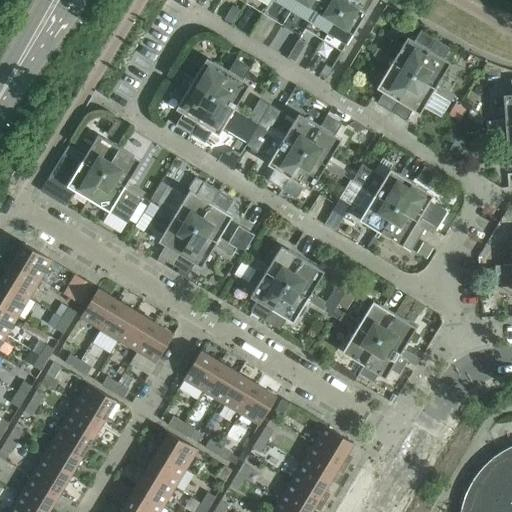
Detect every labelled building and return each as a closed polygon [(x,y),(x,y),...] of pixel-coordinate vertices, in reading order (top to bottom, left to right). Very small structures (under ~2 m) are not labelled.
[(283,24),(297,0),(272,0),(265,13),(283,24)] [(302,35),(310,21),(322,0),(297,0),(283,24),(302,35)] [(329,32),(348,0),(347,0),(322,0),(310,21),(329,32)] [(348,44),(367,12),(348,0),(329,32),(348,44)] [(231,9),(225,19),(232,24),(238,13),(231,9)] [(408,37),(395,59),(393,62),(414,75),(436,39),(422,31),(415,41),(408,37)] [(438,85),(452,63),(445,58),(451,48),(436,39),(414,75),(436,88),(434,92),(442,97),(447,90),(438,85)] [(306,44),(299,40),(289,57),(295,61),(306,44)] [(378,48),(373,56),(382,61),(387,54),(378,48)] [(391,66),(377,88),(384,92),(377,103),(393,112),(414,75),(393,62),(395,59),(387,54),(382,61),(391,66)] [(208,58),(194,80),(192,84),(214,97),(229,71),(208,58)] [(238,106),(251,84),(244,80),(252,67),(237,58),(229,71),(214,97),(235,110),(233,113),(241,118),(246,111),(238,106)] [(326,64),(320,75),(326,79),(333,68),(326,64)] [(177,69),(173,77),(181,82),(186,75),(177,69)] [(190,87),(177,109),(184,113),(177,125),(191,133),(214,97),(192,84),(194,80),(186,75),(181,82),(190,87)] [(421,114),(434,92),(436,88),(414,75),(393,112),(408,121),(414,110),(421,114)] [(451,103),(455,95),(447,90),(442,97),(451,103)] [(233,113),(235,110),(214,97),(191,133),(206,142),(213,131),(224,129),(248,143),(260,124),(252,120),(255,116),(251,114),(246,111),(241,118),(233,113)] [(271,105),(260,99),(251,114),(255,116),(252,120),(260,124),(271,105)] [(456,103),(449,114),(461,121),(467,110),(456,103)] [(299,113),(286,135),(284,139),(305,152),(321,126),(299,113)] [(329,161),(342,139),(336,135),(343,124),(328,115),(321,126),(305,152),(327,165),(325,169),(333,174),(338,166),(329,161)] [(506,129),(508,147),(511,150),(511,124),(506,125),(506,120),(496,121),(497,130),(506,129)] [(497,130),(496,121),(486,122),(487,130),(497,130)] [(275,169),(268,180),(283,189),(305,152),(284,139),(286,135),(278,130),(273,138),(264,132),(267,129),(260,124),(248,143),(247,145),(262,154),(264,152),(273,157),(275,169)] [(269,125),(267,129),(264,132),(273,138),(278,130),(269,125)] [(99,135),(85,156),(77,151),(72,159),(81,164),(83,160),(105,173),(120,148),(99,135)] [(456,137),(449,150),(460,157),(468,144),(456,137)] [(72,159),(77,151),(68,146),(51,176),(89,199),(105,173),(83,160),(81,164),(72,159)] [(129,183),(142,161),(120,148),(105,173),(126,186),(124,190),(133,195),(137,188),(129,183)] [(311,191),(325,169),(327,165),(305,152),(283,189),(297,198),(304,186),(311,191)] [(344,175),(346,172),(338,166),(333,174),(342,179),(340,182),(347,187),(351,180),(344,175)] [(397,208),(413,182),(391,169),(384,180),(360,166),(352,180),(397,208)] [(436,173),(425,166),(417,180),(427,186),(436,173)] [(15,185),(22,175),(9,167),(2,178),(15,186),(15,185)] [(128,222),(146,193),(137,188),(133,195),(124,190),(126,186),(105,173),(89,199),(128,222)] [(160,180),(154,189),(161,194),(167,185),(160,180)] [(382,233),(397,208),(352,180),(340,198),(364,213),(360,220),(382,233)] [(448,211),(431,201),(434,195),(413,182),(397,208),(419,221),(416,224),(425,229),(429,222),(438,227),(448,211)] [(190,190),(177,212),(175,216),(197,229),(218,193),(203,185),(198,194),(190,190)] [(219,191),(218,193),(197,229),(218,242),(216,246),(224,251),(229,243),(220,238),(234,216),(227,212),(234,200),(219,191)] [(160,202),(155,209),(164,214),(169,207),(160,202)] [(173,219),(159,241),(166,246),(160,257),(174,266),(197,229),(175,216),(177,212),(169,207),(164,214),(173,219)] [(416,224),(419,221),(397,208),(382,233),(412,251),(425,229),(416,224)] [(331,213),(325,224),(336,230),(342,220),(331,213)] [(425,229),(434,235),(438,227),(429,222),(425,229)] [(239,226),(229,243),(238,248),(235,252),(242,256),(255,235),(239,226)] [(203,267),(216,246),(218,242),(197,229),(174,266),(189,274),(196,263),(203,267)] [(424,242),(417,253),(427,259),(434,248),(424,242)] [(52,261),(24,243),(12,262),(41,280),(52,261)] [(233,256),(235,252),(238,248),(229,243),(224,251),(233,256)] [(282,245),(269,267),(267,271),(288,284),(304,259),(282,245)] [(252,257),(247,265),(256,270),(261,262),(252,257)] [(312,293),(325,272),(304,259),(288,284),(310,297),(308,301),(316,306),(320,298),(312,293)] [(1,281),(30,298),(41,280),(12,262),(1,281)] [(264,275),(251,297),(258,301),(251,312),(266,321),(288,284),(267,271),(269,267),(261,262),(256,270),(264,275)] [(506,274),(506,265),(496,266),(496,275),(506,274)] [(93,286),(79,277),(68,294),(83,303),(93,286)] [(0,282),(0,305),(18,317),(30,298),(1,281),(0,282)] [(294,323),(308,301),(310,297),(288,284),(266,321),(281,330),(287,319),(294,323)] [(346,293),(336,287),(327,302),(329,304),(327,308),(334,312),(336,308),(346,293)] [(99,288),(81,317),(101,329),(118,300),(99,288)] [(346,293),(339,305),(347,310),(354,298),(346,293)] [(327,308),(329,304),(327,302),(320,298),(316,306),(332,316),(334,312),(327,308)] [(119,340),(136,311),(118,300),(101,329),(119,340)] [(374,301),(361,323),(358,327),(380,340),(396,314),(374,301)] [(0,330),(7,335),(18,317),(0,305),(0,330)] [(77,312),(69,308),(63,318),(71,323),(77,312)] [(348,325),(352,318),(336,308),(334,312),(341,316),(339,320),(348,325)] [(136,311),(119,340),(138,351),(155,322),(136,311)] [(339,320),(341,316),(334,312),(332,316),(339,320)] [(404,349),(417,327),(396,314),(380,340),(402,353),(399,356),(408,362),(412,354),(404,349)] [(56,329),(64,334),(71,323),(63,318),(56,329)] [(356,330),(343,352),(365,365),(380,340),(358,327),(361,323),(352,318),(348,325),(356,330)] [(38,340),(43,332),(27,322),(22,330),(38,340)] [(157,363),(174,334),(155,322),(138,351),(157,363)] [(391,370),(400,375),(408,362),(399,356),(402,353),(380,340),(365,365),(360,373),(374,382),(379,374),(386,378),(391,370)] [(34,352),(41,355),(48,360),(55,349),(41,341),(34,352)] [(202,351),(184,379),(204,391),(221,362),(202,351)] [(71,353),(66,362),(76,369),(82,360),(71,353)] [(408,362),(416,367),(421,359),(412,354),(408,362)] [(34,366),(42,371),(48,360),(41,355),(34,366)] [(87,375),(93,366),(82,360),(76,369),(87,375)] [(62,367),(54,362),(47,373),(55,378),(62,367)] [(222,402),(239,374),(221,362),(204,391),(222,402)] [(124,373),(119,382),(129,388),(134,379),(124,373)] [(239,374),(222,402),(241,414),(258,385),(239,374)] [(109,376),(108,377),(103,385),(113,391),(119,382),(109,376)] [(32,386),(25,382),(18,392),(26,397),(32,386)] [(124,398),(130,388),(119,382),(113,391),(124,398)] [(117,400),(88,383),(76,402),(105,420),(117,400)] [(260,425),(277,396),(258,385),(241,414),(260,425)] [(45,394),(37,389),(31,400),(39,405),(45,394)] [(12,403),(19,408),(26,397),(18,392),(12,403)] [(24,411),(32,415),(39,405),(31,400),(24,411)] [(284,415),(290,404),(283,400),(276,410),(284,415)] [(65,421),(94,438),(105,420),(76,402),(65,421)] [(174,416),(169,425),(179,431),(185,422),(174,416)] [(10,423),(2,419),(0,422),(0,431),(3,434),(10,423)] [(54,439),(83,457),(94,438),(65,421),(54,439)] [(190,438),(196,429),(185,422),(179,431),(190,438)] [(354,443),(325,425),(314,445),(347,465),(352,456),(348,453),(354,443)] [(23,431),(15,426),(9,437),(16,442),(23,431)] [(274,431),(266,427),(260,437),(267,442),(274,431)] [(198,450),(170,432),(158,452),(187,469),(198,450)] [(2,448),(10,452),(16,442),(9,437),(2,448)] [(253,448),(261,453),(267,442),(260,437),(253,448)] [(211,438),(206,447),(216,454),(222,444),(211,438)] [(43,458),(72,475),(83,457),(54,439),(43,458)] [(227,460),(233,451),(222,444),(216,454),(227,460)] [(337,471),(341,474),(347,465),(314,445),(302,463),(331,481),(337,471)] [(511,511),(511,447),(499,455),(493,458),(473,481),(462,510),(461,511),(511,511)] [(147,470),(175,488),(187,469),(158,452),(147,470)] [(32,476),(60,494),(72,475),(43,458),(32,476)] [(330,493),(325,490),(331,481),(302,463),(291,482),(324,502),(330,493)] [(251,468),(244,464),(237,474),(245,479),(251,468)] [(218,477),(226,482),(232,470),(225,466),(218,477)] [(135,489),(164,506),(175,488),(147,470),(135,489)] [(231,485),(238,490),(245,479),(237,474),(231,485)] [(20,495),(48,511),(49,511),(60,494),(32,476),(20,495)] [(312,511),(315,508),(319,511),(324,502),(291,482),(280,500),(299,511),(312,511)] [(124,507),(132,511),(160,511),(164,506),(135,489),(124,507)] [(216,497),(209,493),(202,504),(210,508),(216,497)] [(48,511),(20,495),(10,511),(48,511)] [(299,511),(280,500),(272,511),(299,511)] [(224,511),(229,505),(221,501),(215,511),(224,511)]
